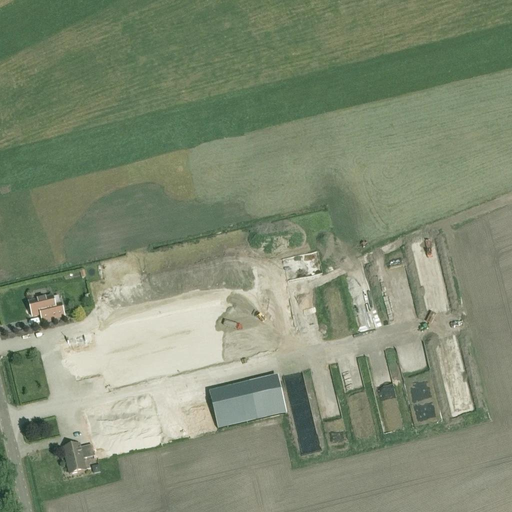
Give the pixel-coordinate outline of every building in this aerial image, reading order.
[(219,277),(181,287),(187,308),(211,302),(206,285),(215,283),(217,289),(221,287),(219,277)] [(146,306),(149,318),(151,317),(163,313),(165,312),(168,310),(166,303),(171,299),(175,303),(180,299),(177,289),(171,294),(170,289),(160,292),(161,295),(157,299),(161,305),(157,309),(149,300),(141,303),(143,307),(146,306)] [(43,323),(53,320),(64,318),(61,305),(54,307),(52,298),(45,300),(45,298),(37,300),(38,302),(29,304),(33,318),(41,316),(43,323)] [(122,381),(277,349),(271,318),(270,318),(267,304),(113,336),(122,381)] [(81,382),(116,373),(110,349),(80,357),(78,350),(73,351),(81,382)] [(186,408),(193,438),(260,422),(251,383),(245,385),(244,380),(234,382),(234,378),(181,391),(185,408),(186,408)] [(95,459),(159,444),(148,395),(84,411),(92,446),(80,449),(79,446),(64,450),(70,476),(85,472),(83,460),(95,457),(95,459)] [(303,398),(306,416),(315,414),(313,397),(303,398)]
